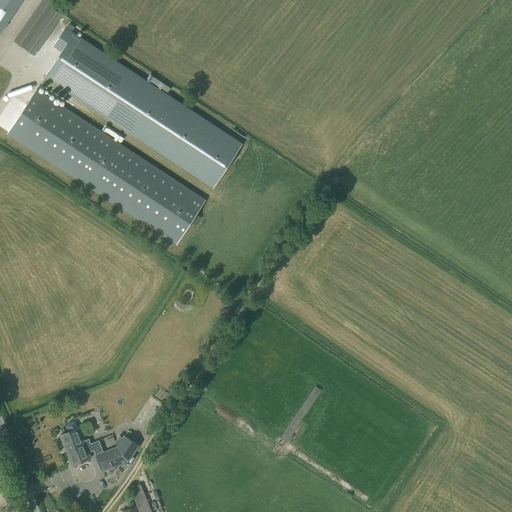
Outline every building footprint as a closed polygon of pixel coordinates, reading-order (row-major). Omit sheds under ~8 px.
[(0,0),(0,29),(2,31),(22,0),(0,0)] [(42,0),(14,41),(34,56),(35,56),(63,15),(53,8),(58,0),(42,0)] [(65,28),(53,46),(62,51),(45,76),(213,187),(242,144),(65,28)] [(190,222),(196,214),(205,200),(36,90),(8,133),(177,243),(190,222)] [(280,439),(286,443),(321,391),(315,387),(280,439)] [(70,432),(60,436),(72,466),(91,458),(89,452),(95,450),(97,455),(96,456),(103,472),(119,465),(126,470),(134,458),(131,456),(138,447),(139,445),(138,444),(125,436),(123,438),(118,445),(117,447),(104,453),(99,442),(91,446),(89,439),(84,441),(79,428),(77,429),(74,421),(69,423),(68,426),(70,432)] [(137,506),(122,511),(151,511),(148,502),(141,484),(130,488),(137,506)]
